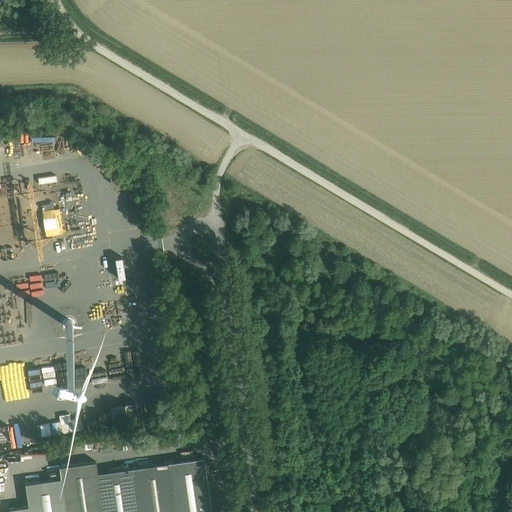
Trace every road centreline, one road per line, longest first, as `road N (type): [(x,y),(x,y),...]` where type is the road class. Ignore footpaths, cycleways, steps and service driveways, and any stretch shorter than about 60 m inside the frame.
road 1 (unclassified): [(511,292),(240,129)]
road 2 (unknown): [(211,438),(33,461),(11,479),(2,511)]
road 3 (unclassified): [(240,129),(66,28),(52,0)]
road 4 (unclassified): [(257,511),(224,281)]
